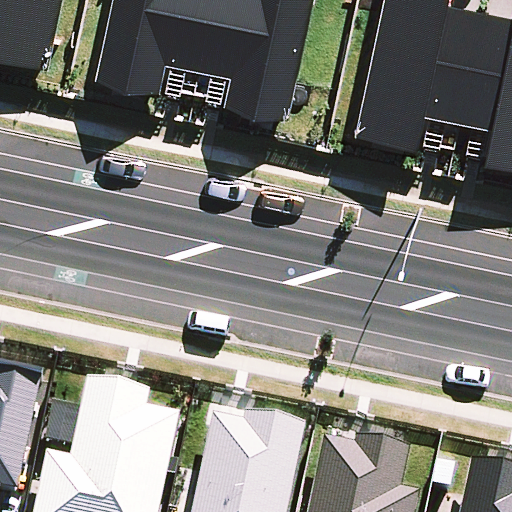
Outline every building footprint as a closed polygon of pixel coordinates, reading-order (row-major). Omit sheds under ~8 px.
[(0,0),(0,59),(52,71),(66,0),(0,0)] [(116,0),(101,76),(164,89),(169,63),(199,69),(213,0),(116,0)] [(316,0),(213,0),(199,69),(234,76),(228,103),(292,116),(316,0)] [(386,0),(359,132),(422,145),(429,113),(462,119),(484,10),(451,3),(451,0),(386,0)] [(511,164),(511,15),(484,10),(462,119),(496,126),(489,160),(511,164)] [(0,500),(16,503),(40,389),(0,380),(0,500)] [(160,511),(179,427),(145,420),(149,405),(85,391),(68,469),(45,464),(34,511),(160,511)] [(288,511),(305,437),(241,424),(239,434),(211,428),(193,511),(288,511)] [(415,511),(418,504),(399,500),(408,460),(354,448),(352,457),(322,451),(309,511),(415,511)] [(511,511),(511,481),(468,472),(459,511),(511,511)]
